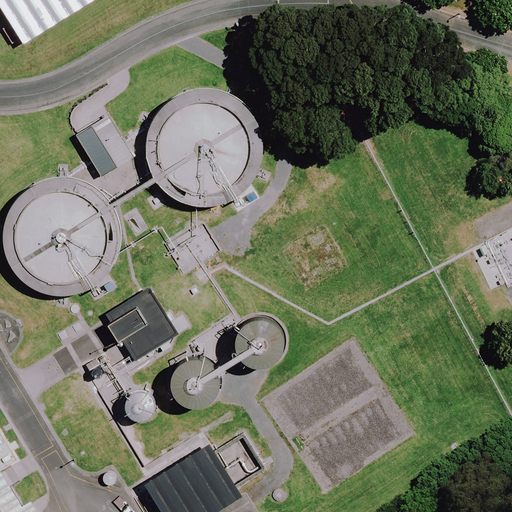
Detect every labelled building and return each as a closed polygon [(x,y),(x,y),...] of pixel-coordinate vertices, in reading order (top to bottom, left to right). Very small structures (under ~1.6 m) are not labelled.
[(0,0),(0,22),(16,50),(101,0),(0,0)] [(0,53),(9,49),(0,31),(0,53)] [(274,159),(276,138),(270,119),(258,102),(241,91),(222,86),(203,87),(186,94),(172,105),(162,121),(157,138),(158,157),(165,174),(176,188),(194,199),(213,204),(234,201),(252,192),(266,177),(274,159)] [(121,267),(131,250),(135,230),(132,211),(123,193),(109,179),(91,170),(70,167),(50,172),(32,182),(19,198),(12,218),(12,238),(19,258),(32,274),(49,285),(68,290),(88,288),(106,280),(121,267)] [(150,325),(137,305),(106,324),(119,344),(150,325)] [(220,386),(220,382),(220,380),(245,365),(247,366),(251,367),(255,368),(260,368),(264,367),(268,366),(272,364),(276,361),(279,357),(281,353),(282,349),(283,345),(283,340),(282,336),(281,331),(279,328),(276,324),(272,321),(268,319),(264,317),(260,317),(255,317),(251,318),(246,319),(242,321),(239,324),(236,328),(234,332),(232,336),(232,340),(232,345),(232,349),(233,352),(211,365),(209,363),(205,361),(201,359),(196,359),(192,359),(187,359),(183,361),(179,363),(176,366),(173,370),(171,373),(169,378),(168,382),(168,387),(169,391),(171,395),(173,399),(176,403),(179,405),(183,408),(188,409),(192,410),(197,410),(201,409),(205,408),(209,405),(212,402),(215,399),(218,395),(219,391),(220,386)] [(151,392),(146,389),(143,388),(140,387),(137,388),(134,388),(132,389),(129,391),(127,393),(125,395),(124,398),(123,401),(122,404),(122,407),(123,410),(124,412),(126,415),(128,417),(130,419),(133,420),(135,421),(138,422),(141,422),(144,421),(147,420),(150,418),(152,416),(154,414),(155,411),(156,409),(157,406),(156,403),(156,400),(155,397),(153,394),(151,392)] [(209,445),(143,487),(155,511),(232,511),(246,503),(209,445)] [(32,511),(0,457),(0,511),(32,511)]
